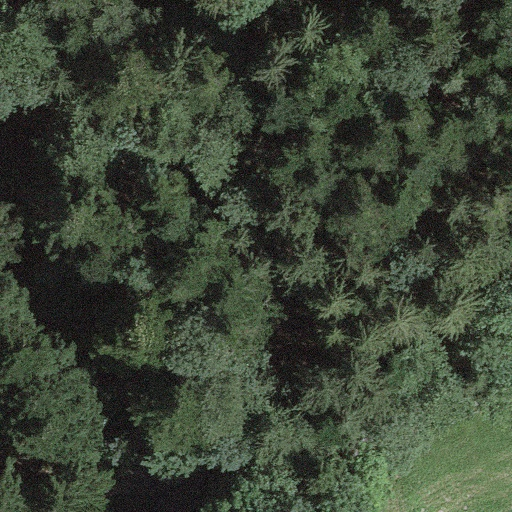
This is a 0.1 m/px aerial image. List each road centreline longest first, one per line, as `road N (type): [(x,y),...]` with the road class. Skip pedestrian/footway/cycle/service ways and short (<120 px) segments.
road 1 (track): [(0,508),(159,481),(376,429)]
road 2 (track): [(376,429),(511,377)]
